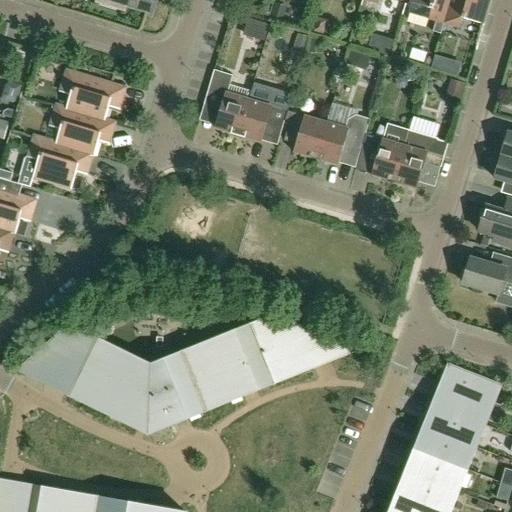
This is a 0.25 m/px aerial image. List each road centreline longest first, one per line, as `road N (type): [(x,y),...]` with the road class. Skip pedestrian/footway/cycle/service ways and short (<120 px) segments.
road 1 (residential): [(439,229),(153,143)]
road 2 (residential): [(0,329),(131,210),(153,143)]
road 3 (residential): [(439,229),(507,0)]
road 4 (residential): [(414,327),(342,511)]
road 5 (residential): [(176,62),(0,7)]
